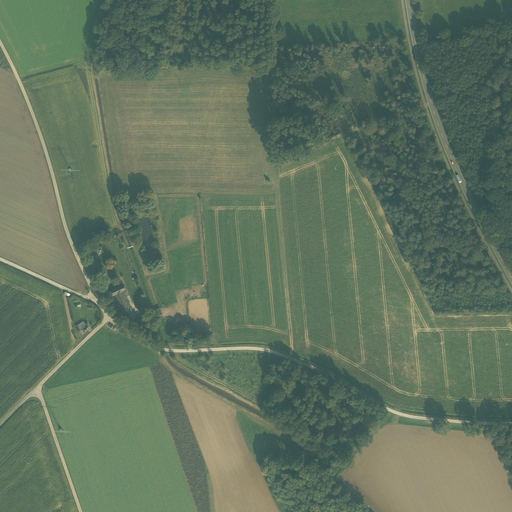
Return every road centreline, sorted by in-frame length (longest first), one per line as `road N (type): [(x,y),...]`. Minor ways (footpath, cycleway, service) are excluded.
road 1 (track): [(511,423),(391,411),(267,350),(160,348)]
road 2 (tertiary): [(408,0),(442,138),(511,279)]
road 3 (unclassified): [(0,42),(66,232),(106,317)]
road 4 (track): [(277,164),(292,359)]
road 5 (unclassified): [(37,388),(80,511)]
